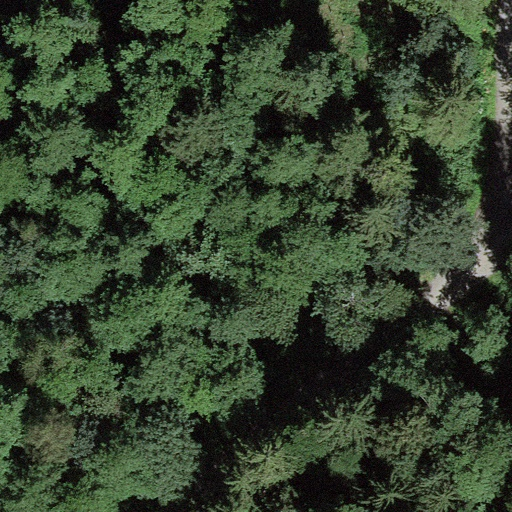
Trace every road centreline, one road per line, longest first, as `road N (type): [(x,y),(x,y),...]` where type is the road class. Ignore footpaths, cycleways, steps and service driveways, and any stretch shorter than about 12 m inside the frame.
road 1 (track): [(511,241),(333,374),(198,511)]
road 2 (track): [(511,41),(490,257)]
